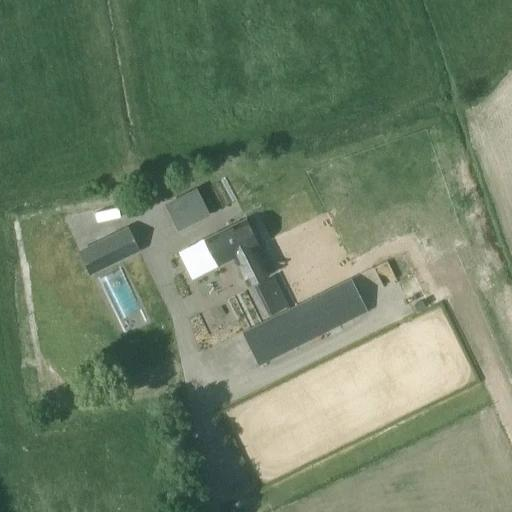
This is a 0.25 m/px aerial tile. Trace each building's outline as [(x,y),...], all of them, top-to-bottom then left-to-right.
[(161,241),(151,244),(154,253),(200,236),(186,199),(150,212),(161,241)] [(246,219),(204,238),(219,268),(235,262),(247,286),(269,275),(257,250),(262,248),(246,219)] [(139,251),(127,228),(78,251),(90,275),(139,251)] [(57,234),(48,239),(56,256),(66,251),(57,234)] [(367,311),(351,278),(242,332),(258,364),(367,311)] [(183,318),(191,341),(229,326),(220,304),(183,318)]
